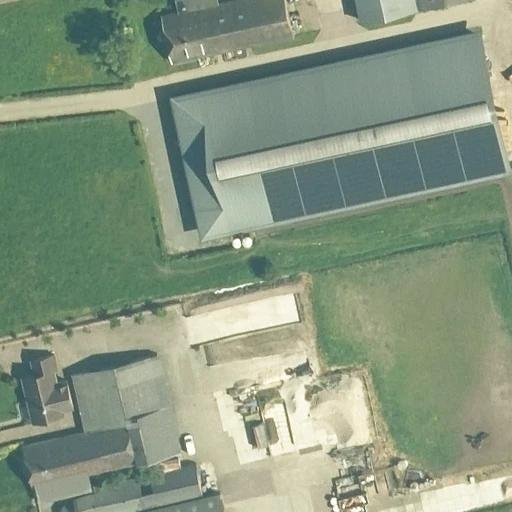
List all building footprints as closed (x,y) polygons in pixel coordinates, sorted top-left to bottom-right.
[(175,0),(178,10),(162,14),(172,61),(292,35),(284,0),(175,0)] [(358,0),(363,19),(421,6),(446,0),(358,0)] [(505,163),(477,37),(180,100),(208,227),(505,163)] [(257,313),(195,316),(196,342),(259,339),(257,313)] [(32,487),(83,475),(181,451),(158,354),(74,374),(87,430),(23,445),(32,487)] [(55,355),(31,360),(34,374),(24,377),(30,403),(32,402),(36,421),(63,415),(62,410),(72,408),(66,381),(57,383),(54,368),(57,367),(55,355)] [(372,444),(364,446),(373,471),(380,469),(372,444)] [(301,487),(366,473),(361,450),(296,464),(301,487)] [(195,464),(87,490),(72,494),(76,511),(134,511),(203,496),(195,464)] [(203,496),(134,511),(224,511),(220,492),(203,496)]
